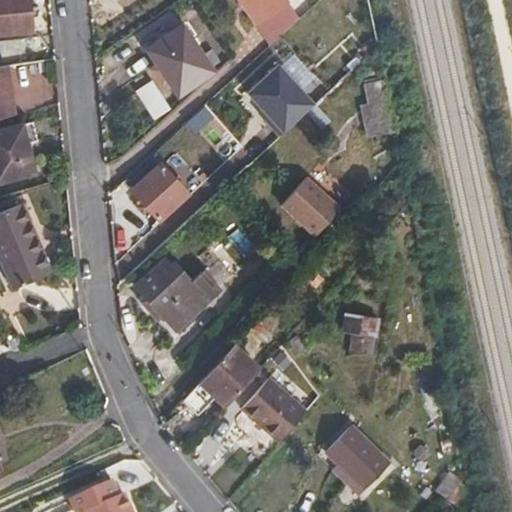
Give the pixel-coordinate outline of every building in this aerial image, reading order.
[(30,0),(0,0),(0,35),(34,32),(30,0)] [(286,0),(237,0),(256,26),(288,2),(286,0)] [(156,64),(168,82),(178,97),(214,72),(211,68),(220,62),(211,50),(203,56),(182,25),(146,50),(156,64)] [(162,86),(168,82),(156,64),(150,69),(162,86)] [(0,118),(17,114),(8,65),(0,66),(0,118)] [(396,131),(386,81),(365,86),(369,106),(362,107),(368,137),(396,131)] [(0,184),(36,174),(24,124),(0,130),(0,184)] [(247,166),(254,160),(238,142),(231,149),(247,166)] [(223,189),(247,166),(231,149),(230,146),(205,170),(223,189)] [(160,162),(129,190),(159,223),(190,196),(160,162)] [(282,206),(316,237),(341,211),(308,179),(282,206)] [(22,203),(0,212),(0,261),(12,289),(53,272),(22,203)] [(188,284),(169,264),(165,259),(135,287),(144,297),(175,331),(220,290),(203,271),(192,281),(188,284)] [(174,260),(169,264),(188,284),(192,281),(174,260)] [(175,331),(144,297),(139,302),(170,335),(175,331)] [(346,314),(344,332),(354,334),(351,352),(372,355),(377,318),(346,314)] [(10,350),(11,351),(17,352),(23,349),(18,336),(6,341),(10,350)] [(225,407),(260,369),(233,344),(201,380),(217,394),(214,397),(225,407)] [(240,409),(278,443),(307,411),(268,377),(240,409)] [(217,394),(201,380),(198,382),(214,397),(217,394)] [(351,425),(325,452),(363,490),(390,464),(351,425)] [(363,490),(325,452),(319,458),(357,496),(363,490)] [(133,511),(125,493),(119,496),(112,479),(69,499),(74,511),(133,511)]
